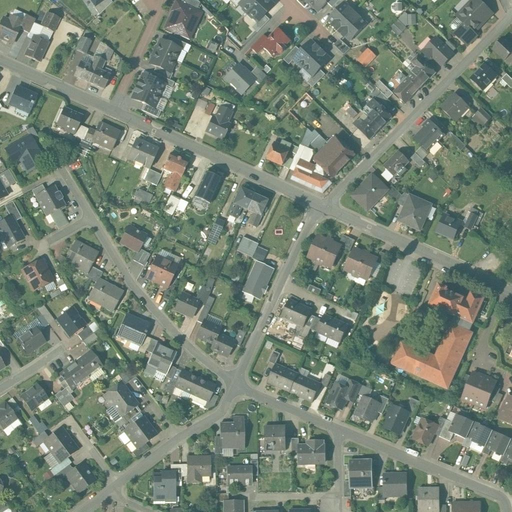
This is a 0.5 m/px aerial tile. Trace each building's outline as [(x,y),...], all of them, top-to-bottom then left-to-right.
[(89,0),(99,15),(112,2),(110,0),(89,0)] [(195,0),(181,0),(180,4),(196,11),(199,3),(197,1),(195,0)] [(242,0),(239,4),(248,13),(260,0),(242,0)] [(274,5),(268,0),(260,0),(248,13),(257,22),(264,15),(274,5)] [(318,11),(329,0),(311,0),(308,3),(313,8),(314,7),(318,11)] [(339,0),(332,8),(336,12),(344,3),(345,3),(348,0),(339,0)] [(454,33),(467,46),(477,35),(474,33),(492,14),(479,2),(477,0),(473,0),(457,16),(464,23),(454,33)] [(173,11),(165,28),(175,33),(174,34),(179,36),(179,35),(181,35),(183,30),(188,29),(192,31),(200,14),(196,11),(180,4),(176,2),(172,11),(173,11)] [(336,12),(328,20),(333,24),(331,25),(337,31),(338,30),(355,13),(345,3),(344,3),(336,12)] [(59,18),(47,13),(41,27),(52,32),(53,32),(59,18)] [(355,13),(338,30),(340,31),(338,32),(344,38),(346,36),(350,41),(366,24),(355,13)] [(35,20),(25,15),(22,22),(23,22),(19,29),(29,33),(33,23),(35,20)] [(269,20),(264,15),(257,22),(255,24),(261,28),(269,20)] [(9,21),(3,19),(0,25),(0,37),(13,43),(19,29),(23,22),(22,22),(11,17),(9,21)] [(397,19),(389,28),(398,36),(406,28),(397,19)] [(41,27),(33,23),(29,33),(27,37),(33,39),(25,56),(39,62),(48,42),(47,42),(52,32),(41,27)] [(289,41),(277,29),(267,39),(261,46),(263,47),(273,57),(278,52),(280,54),(285,48),(283,46),(289,41)] [(263,35),(250,48),(256,54),(263,47),(261,46),(267,39),(263,35)] [(511,52),(511,41),(505,35),(491,50),(504,62),(511,52)] [(170,37),(166,43),(180,50),(183,51),(186,44),(170,37)] [(90,41),(82,38),(76,50),(84,54),(85,54),(90,41)] [(433,57),(442,66),(452,55),(451,54),(443,45),(435,38),(422,52),(430,60),(433,57)] [(350,49),(339,39),(334,45),(344,55),(350,49)] [(155,52),(174,61),(180,50),(166,43),(160,41),(155,52)] [(301,51),(293,59),(293,60),(302,68),(320,49),(316,46),(316,45),(311,41),(301,51)] [(447,41),(443,45),(451,54),(455,49),(447,41)] [(100,59),(105,46),(100,44),(94,57),(100,59)] [(113,52),(105,46),(100,59),(105,61),(108,63),(113,52)] [(296,46),(283,59),(289,65),(293,60),(293,59),(301,51),(296,46)] [(321,50),(320,49),(302,68),(311,77),(312,77),(320,69),(330,59),(325,54),(324,53),(321,50)] [(375,55),(368,49),(358,60),(365,66),(375,55)] [(156,67),(169,73),(174,61),(155,52),(149,64),(156,67)] [(84,54),(81,62),(80,62),(74,76),(89,83),(95,68),(100,59),(94,57),(94,58),(85,54),(84,54)] [(435,71),(419,57),(413,64),(417,67),(411,72),(423,84),(435,71)] [(105,61),(100,59),(95,68),(101,71),(105,61)] [(126,63),(120,61),(116,71),(121,74),(126,63)] [(487,63),(472,79),(482,89),(497,73),(487,63)] [(238,65),(225,79),(241,95),(255,80),(238,65)] [(157,75),(170,81),(173,75),(169,73),(156,67),(153,73),(157,75)] [(101,71),(95,68),(89,83),(103,90),(110,75),(101,71)] [(320,69),(312,77),(311,77),(307,82),(312,87),(325,75),(320,69)] [(411,72),(396,89),(398,91),(395,93),(405,102),(423,84),(411,72)] [(142,75),(137,87),(161,98),(166,86),(155,81),(142,75)] [(157,75),(155,81),(166,86),(172,88),(174,83),(170,81),(157,75)] [(511,86),(511,80),(506,75),(501,79),(510,88),(511,86)] [(379,80),(374,85),(376,87),(387,98),(392,93),(379,80)] [(362,88),(369,95),(376,87),(374,85),(369,81),(362,88)] [(36,96),(16,87),(9,104),(29,113),(36,96)] [(144,104),(155,109),(161,98),(137,87),(131,98),(144,104)] [(458,91),(443,107),(457,120),(462,115),(460,113),(470,103),(458,91)] [(345,111),(352,118),(357,113),(350,106),(351,105),(346,100),(342,104),(347,109),(345,111)] [(369,117),(380,128),(392,116),(377,102),(373,107),(376,110),(369,117)] [(214,106),(209,103),(204,114),(209,116),(214,106)] [(155,109),(144,104),(142,110),(158,118),(161,112),(155,109)] [(232,112),(220,107),(215,117),(227,123),(232,112)] [(481,108),(470,119),(480,128),(491,118),(481,108)] [(82,117),(63,109),(56,125),(65,129),(64,130),(74,135),(79,126),(82,117)] [(215,117),(213,116),(206,131),(224,139),(230,124),(227,123),(215,117)] [(356,125),(370,138),(380,128),(369,117),(365,121),(362,118),(356,125)] [(432,118),(424,125),(426,127),(416,137),(429,149),(446,132),(432,118)] [(120,132),(99,123),(95,132),(91,141),(91,142),(112,151),(116,142),(120,132)] [(307,130),(323,146),(326,143),(309,125),(307,130)] [(87,129),(79,126),(74,135),(73,137),(81,141),(87,129)] [(39,140),(32,127),(26,131),(30,136),(34,143),(39,140)] [(120,132),(116,142),(120,144),(126,130),(122,128),(120,132)] [(89,129),(84,141),(90,144),(91,142),(91,141),(95,132),(89,129)] [(304,137),(318,151),(323,146),(307,130),(304,137)] [(132,133),(127,144),(133,147),(136,140),(138,136),(132,133)] [(30,136),(6,150),(13,164),(23,158),(30,171),(45,163),(34,143),(30,136)] [(465,146),(455,136),(450,140),(460,151),(465,146)] [(328,145),(325,148),(343,166),(355,155),(336,137),(334,139),(332,137),(326,143),(328,145)] [(136,140),(133,147),(127,159),(136,163),(137,159),(151,166),(158,150),(136,140)] [(291,145),(283,141),(280,147),(288,151),(291,145)] [(280,147),(274,144),(267,159),(281,166),(282,165),(286,156),(288,151),(280,147)] [(296,154),(293,160),(294,160),(290,169),(294,171),(300,159),(305,147),(300,145),(299,148),(296,154)] [(314,151),(305,147),(300,159),(309,163),(314,151)] [(314,160),(332,178),(343,166),(325,148),(314,160)] [(399,150),(385,165),(391,171),(393,169),(398,173),(398,172),(401,175),(408,169),(405,166),(410,160),(399,150)] [(427,163),(416,153),(412,158),(422,168),(427,163)] [(170,154),(162,170),(163,170),(161,175),(162,175),(161,177),(167,180),(169,175),(172,177),(173,174),(180,159),(170,154)] [(293,160),(286,156),(282,165),(290,169),(294,160),(293,160)] [(180,159),(173,174),(172,177),(169,175),(167,180),(163,187),(174,192),(181,178),(188,163),(180,159)] [(300,159),(292,176),(321,189),(329,181),(329,180),(328,181),(312,173),(315,166),(300,159)] [(149,169),(144,180),(150,183),(155,172),(149,169)] [(12,170),(3,173),(7,187),(17,184),(12,170)] [(155,172),(150,183),(156,186),(161,177),(162,175),(161,175),(155,172)] [(212,174),(208,172),(206,173),(205,173),(193,200),(202,204),(207,193),(214,195),(221,180),(213,176),(212,174)] [(371,175),(352,196),(367,210),(385,191),(387,190),(371,175)] [(42,185),(32,191),(35,197),(45,191),(42,185)] [(401,195),(391,185),(387,190),(385,191),(397,204),(401,195)] [(45,191),(35,197),(41,207),(60,197),(54,187),(45,191)] [(243,188),(241,189),(240,188),(228,215),(236,219),(241,208),(247,210),(254,195),(247,191),(246,189),(243,188)] [(138,192),(136,191),(134,196),(136,196),(135,198),(142,201),(146,193),(139,189),(138,192)] [(152,196),(146,193),(142,201),(148,204),(152,196)] [(403,194),(401,195),(397,204),(404,207),(409,196),(403,194)] [(261,198),(254,195),(247,210),(253,213),(248,224),(256,228),(268,201),(267,201),(267,199),(263,197),(261,198)] [(171,196),(163,211),(171,215),(175,209),(179,200),(171,196)] [(427,204),(409,196),(404,207),(398,220),(419,230),(424,217),(422,216),(427,204)] [(60,197),(41,207),(46,217),(49,215),(60,210),(65,206),(60,197)] [(187,203),(179,200),(175,209),(182,212),(187,203)] [(21,218),(12,202),(4,206),(11,219),(12,218),(14,223),(21,218)] [(60,210),(49,215),(58,230),(68,224),(60,210)] [(471,213),(464,227),(470,230),(477,216),(471,213)] [(453,218),(446,214),(438,232),(448,237),(449,235),(455,238),(463,222),(456,218),(455,220),(453,219),(453,218)] [(11,219),(0,224),(0,232),(0,233),(0,237),(2,242),(4,241),(8,247),(23,239),(14,223),(12,218),(11,219)] [(225,222),(217,219),(211,231),(219,234),(225,222)] [(146,237),(128,227),(120,243),(137,253),(139,249),(146,237)] [(231,232),(227,229),(223,237),(228,239),(231,232)] [(219,234),(211,231),(209,236),(217,240),(219,234)] [(355,240),(343,235),(338,245),(341,247),(350,251),(355,240)] [(329,241),(317,236),(310,252),(309,253),(308,255),(309,258),(312,259),(320,262),(329,241)] [(258,244),(243,237),(236,251),(252,258),(257,248),(258,244)] [(98,254),(75,241),(65,259),(76,265),(75,269),(86,275),(87,275),(91,267),(98,254)] [(338,245),(329,241),(320,262),(327,266),(330,267),(333,266),(334,264),(334,263),(341,247),(338,245)] [(267,252),(257,248),(252,258),(251,259),(256,261),(242,292),(261,301),(263,295),(265,295),(269,287),(267,286),(275,269),(262,264),(267,252)] [(150,255),(139,249),(137,253),(132,261),(144,267),(150,255)] [(354,249),(346,265),(345,268),(346,271),(348,272),(349,272),(356,275),(366,254),(354,249)] [(387,255),(380,252),(377,259),(376,263),(382,266),(387,255)] [(377,259),(366,254),(356,275),(363,278),(364,279),(366,280),(369,279),(370,276),(376,263),(377,259)] [(156,257),(146,278),(157,283),(167,262),(156,257)] [(42,261),(23,271),(33,291),(45,285),(44,284),(51,280),(52,281),(42,261)] [(167,262),(157,283),(168,288),(177,267),(167,262)] [(97,270),(91,267),(87,275),(86,275),(84,277),(91,280),(97,270)] [(102,273),(97,270),(91,280),(96,283),(98,280),(102,273)] [(98,280),(96,283),(88,298),(113,311),(122,293),(98,280)] [(62,281),(57,284),(61,292),(67,289),(62,281)] [(321,290),(310,285),(307,292),(318,296),(321,290)] [(467,301),(446,291),(447,289),(439,285),(429,306),(437,309),(438,309),(454,317),(455,317),(455,315),(461,317),(460,317),(473,323),(484,299),(471,293),(467,301)] [(169,290),(166,291),(162,298),(168,301),(175,287),(173,286),(171,286),(169,290)] [(203,286),(196,301),(199,303),(204,305),(211,290),(203,286)] [(196,301),(181,295),(174,310),(192,318),(199,303),(196,301)] [(213,299),(208,297),(205,304),(209,307),(213,299)] [(311,310),(289,300),(281,318),(303,328),(305,325),(309,315),(311,310)] [(205,304),(197,321),(202,324),(203,322),(210,307),(209,307),(205,304)] [(72,309),(59,319),(67,329),(65,330),(70,337),(85,326),(72,309)] [(358,315),(347,310),(345,316),(356,321),(358,315)] [(54,321),(47,312),(42,316),(49,325),(54,321)] [(150,326),(126,315),(116,336),(139,346),(140,347),(145,337),(150,326)] [(309,315),(305,325),(311,328),(316,317),(309,315)] [(450,324),(435,357),(401,342),(391,364),(447,389),(472,334),(470,333),(469,332),(473,324),(473,323),(460,317),(461,317),(455,315),(455,317),(454,317),(451,324),(450,324)] [(42,316),(37,320),(43,329),(49,325),(42,316)] [(336,321),(324,316),(322,320),(317,331),(316,332),(328,337),(336,321)] [(316,317),(311,329),(317,331),(322,320),(316,317)] [(348,326),(336,321),(328,337),(340,343),(348,326)] [(220,329),(203,322),(202,324),(197,336),(213,344),(217,335),(220,329)] [(311,328),(305,325),(303,328),(299,336),(306,339),(311,328)] [(88,327),(77,335),(82,342),(93,334),(88,327)] [(35,328),(18,340),(21,345),(27,355),(45,342),(35,328)] [(245,333),(239,330),(233,342),(234,342),(233,344),(239,347),(245,333)] [(93,334),(82,342),(86,348),(97,339),(93,334)] [(233,342),(217,335),(213,344),(211,349),(227,357),(233,344),(234,342),(233,342)] [(151,339),(145,337),(140,347),(139,346),(138,348),(146,351),(151,339)] [(151,339),(146,351),(152,354),(156,344),(156,345),(157,342),(151,339)] [(156,345),(156,344),(152,354),(146,366),(156,371),(166,349),(156,345)] [(166,349),(156,371),(153,378),(162,382),(164,377),(165,375),(166,375),(170,366),(176,353),(166,349)] [(280,354),(274,351),(269,362),(275,365),(280,354)] [(91,352),(77,363),(88,377),(102,367),(91,352)] [(77,363),(60,375),(59,375),(61,378),(57,381),(60,385),(64,390),(65,389),(68,387),(71,391),(71,390),(75,386),(77,389),(89,379),(88,377),(77,363)] [(298,375),(275,365),(267,382),(290,393),(298,375)] [(170,366),(166,375),(165,375),(164,377),(170,380),(171,379),(175,369),(170,366)] [(128,368),(118,376),(125,385),(135,377),(128,368)] [(177,382),(182,372),(175,369),(171,379),(177,382)] [(198,379),(182,372),(177,382),(175,387),(191,394),(198,379)] [(484,378),(472,373),(471,377),(465,391),(462,399),(473,404),(484,378)] [(320,385),(327,388),(331,377),(325,374),(320,385)] [(320,385),(298,375),(290,393),(312,403),(320,385)] [(465,375),(460,388),(465,391),(471,377),(465,375)] [(496,383),(484,378),(473,404),(485,409),(489,401),(495,387),(496,383)] [(177,382),(171,379),(170,380),(165,392),(171,395),(175,387),(177,382)] [(214,387),(198,379),(191,394),(206,401),(208,401),(211,394),(214,387)] [(361,386),(348,380),(345,388),(350,390),(346,399),(354,403),(361,386)] [(121,383),(104,395),(107,399),(107,402),(111,408),(129,395),(121,383)] [(345,388),(336,384),(327,404),(341,410),(346,399),(350,390),(345,388)] [(37,386),(21,398),(31,411),(47,399),(37,386)] [(495,387),(489,401),(494,403),(500,389),(495,387)] [(73,399),(65,389),(64,390),(61,392),(68,401),(62,405),(63,407),(64,407),(69,403),(73,399)] [(61,392),(60,392),(55,396),(62,406),(62,405),(68,401),(61,392)] [(218,397),(211,394),(208,401),(206,401),(203,408),(207,410),(214,407),(218,397)] [(129,395),(111,408),(115,414),(118,414),(121,418),(122,417),(136,407),(137,406),(129,395)] [(388,400),(379,396),(376,403),(380,404),(376,412),(382,415),(388,400)] [(376,403),(363,397),(355,415),(371,423),(376,412),(380,404),(376,403)] [(421,403),(411,398),(405,412),(408,413),(407,416),(413,419),(421,403)] [(18,407),(12,399),(7,402),(13,410),(18,407)] [(22,425),(5,403),(0,406),(0,428),(6,437),(22,425)] [(69,403),(64,407),(68,412),(73,408),(69,403)] [(136,407),(122,417),(126,423),(131,419),(140,412),(136,407)] [(396,407),(393,412),(389,414),(386,419),(387,421),(384,428),(399,435),(403,426),(403,425),(407,416),(408,413),(405,412),(396,407)] [(511,411),(504,408),(498,420),(511,425),(511,411)] [(473,422),(456,415),(452,423),(448,431),(453,434),(465,439),(468,433),(473,422)] [(40,426),(33,417),(28,420),(35,430),(40,426)] [(440,417),(436,426),(437,426),(434,434),(439,437),(446,420),(440,417)] [(134,424),(124,432),(131,441),(150,427),(143,418),(134,424)] [(233,426),(221,426),(222,439),(222,449),(244,449),(244,421),(242,421),(242,418),(233,418),(233,426)] [(126,423),(118,429),(122,434),(124,432),(134,424),(131,419),(126,423)] [(436,426),(424,420),(422,425),(420,424),(419,427),(418,426),(416,431),(417,431),(413,440),(428,446),(430,440),(431,441),(434,434),(437,426),(436,426)] [(439,437),(449,442),(453,434),(448,431),(452,423),(446,420),(439,437)] [(492,431),(479,425),(480,424),(473,422),(468,433),(475,435),(472,442),(484,448),(487,441),(492,431)] [(43,424),(40,426),(35,430),(40,435),(44,432),(47,429),(43,424)] [(150,427),(131,441),(137,450),(145,444),(157,436),(150,427)] [(285,439),(284,427),(264,427),(265,451),(284,451),(285,451),(285,439)] [(48,438),(43,442),(51,453),(70,439),(61,428),(48,438)] [(510,440),(492,431),(487,441),(493,444),(490,451),(503,456),(505,451),(510,440)] [(40,435),(33,441),(37,447),(43,442),(48,438),(44,432),(40,435)] [(465,439),(462,446),(469,449),(472,442),(475,435),(468,433),(465,439)] [(70,439),(51,453),(60,465),(67,459),(78,451),(70,439)] [(222,449),(222,439),(214,439),(214,455),(222,455),(222,449)] [(324,446),(324,441),(311,441),(311,445),(298,445),(297,445),(297,453),(298,466),(307,466),(307,463),(316,463),(318,464),(320,464),(322,464),(323,463),(324,461),(325,460),(324,454),(325,454),(325,446),(324,446)] [(484,448),(482,453),(488,456),(490,451),(493,444),(487,441),(484,448)] [(145,444),(137,450),(132,453),(136,458),(149,449),(145,444)] [(503,456),(500,462),(507,464),(509,459),(511,454),(505,451),(503,456)] [(210,458),(186,458),(186,465),(187,478),(187,482),(186,482),(187,483),(201,482),(201,477),(210,477),(210,458)] [(56,475),(68,466),(71,464),(67,459),(60,465),(50,472),(53,477),(56,475)] [(371,461),(350,461),(350,469),(351,469),(351,476),(350,476),(350,482),(350,489),(351,489),(372,489),(371,461)] [(68,466),(56,475),(60,481),(65,477),(72,471),(68,466)] [(82,467),(80,467),(75,471),(74,470),(72,471),(65,477),(69,482),(72,480),(80,493),(96,481),(85,467),(84,469),(82,467)] [(181,467),(170,467),(170,475),(170,476),(175,476),(175,488),(181,488),(181,478),(181,467)] [(250,469),(227,469),(227,485),(251,484),(251,476),(251,469),(250,469)] [(170,476),(170,475),(153,475),(153,489),(154,489),(154,502),(168,502),(167,498),(175,498),(175,488),(175,476),(170,476)] [(406,497),(406,475),(384,475),(384,482),(383,482),(383,483),(384,483),(384,488),(384,497),(385,497),(406,497)] [(439,511),(439,506),(439,489),(418,489),(418,511),(439,511)] [(5,508),(0,510),(0,511),(12,511),(4,498),(1,500),(5,508)] [(228,501),(223,501),(223,511),(242,511),(242,501),(228,501)] [(479,511),(480,503),(452,504),(452,511),(479,511)]
